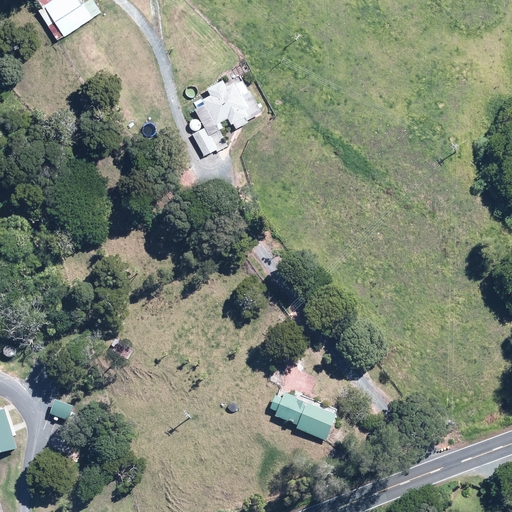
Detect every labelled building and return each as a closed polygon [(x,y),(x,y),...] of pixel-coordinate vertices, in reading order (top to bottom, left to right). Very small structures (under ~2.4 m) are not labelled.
[(38,12),(58,42),(102,14),(94,1),(84,7),(79,0),(56,0),(57,0),(38,12)] [(250,119),(263,112),(253,91),(250,93),(245,82),(239,85),(238,82),(229,86),(227,81),(211,88),(214,95),(205,100),(209,106),(198,112),(206,129),(193,135),(204,157),(230,144),(223,131),(227,129),(223,122),(231,119),(236,129),(252,122),(250,119)] [(340,416),(282,392),(274,411),(281,414),(280,418),(301,427),(301,429),(329,441),(340,416)] [(71,407),(54,401),(49,414),(67,420),(71,407)] [(3,409),(0,409),(0,452),(14,448),(3,409)]
